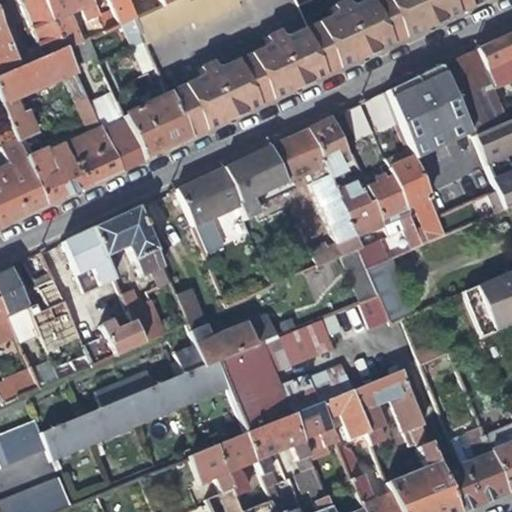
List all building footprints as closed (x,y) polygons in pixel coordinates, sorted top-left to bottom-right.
[(16,22),(6,0),(0,0),(0,27),(11,23),(16,22)] [(16,0),(37,49),(24,55),(13,59),(17,70),(64,50),(42,0),(16,0)] [(80,11),(86,24),(97,19),(91,4),(88,0),(42,0),(64,50),(66,49),(79,43),(68,16),(80,11)] [(108,0),(120,26),(125,23),(137,18),(129,2),(128,0),(108,0)] [(133,0),(129,2),(137,18),(164,7),(160,0),(133,0)] [(199,27),(203,25),(192,3),(190,0),(179,0),(164,7),(175,32),(196,22),(199,27)] [(243,0),(198,0),(192,3),(203,25),(245,5),(243,0)] [(397,0),(369,0),(367,2),(387,49),(402,42),(413,36),(397,0)] [(397,0),(413,36),(428,30),(441,23),(430,0),(397,0)] [(463,0),(430,0),(441,23),(456,17),(469,11),(463,0)] [(463,0),(469,11),(484,4),(491,0),(463,0)] [(331,18),(324,21),(344,68),(367,58),(387,49),(367,2),(350,9),(346,7),(343,1),(329,7),(332,14),(331,18)] [(148,44),(175,32),(164,7),(137,18),(148,44)] [(108,15),(97,19),(103,33),(113,28),(108,15)] [(159,68),(148,44),(137,18),(125,23),(147,73),(159,68)] [(103,33),(97,19),(86,24),(91,38),(103,33)] [(283,40),(278,38),(302,88),(322,78),(344,68),(324,21),(311,27),(283,40)] [(24,55),(11,23),(0,27),(0,29),(13,59),(24,55)] [(0,76),(17,70),(13,59),(0,29),(0,76)] [(263,49),(255,53),(276,100),(290,93),(302,88),(278,38),(276,32),(261,39),(264,44),(263,49)] [(506,125),(492,93),(490,88),(485,75),(511,62),(511,34),(481,49),(442,67),(470,135),(472,140),(506,125)] [(99,54),(91,38),(79,43),(66,49),(74,67),(99,54)] [(51,145),(32,153),(26,156),(48,205),(71,194),(123,170),(96,113),(91,102),(74,67),(66,49),(64,50),(17,70),(0,76),(0,98),(18,138),(18,139),(19,140),(25,137),(37,132),(28,112),(20,112),(14,100),(65,77),(90,132),(53,149),(51,145)] [(255,53),(223,68),(245,114),(259,107),(276,100),(255,53)] [(511,62),(485,75),(490,88),(492,93),(511,84),(511,62)] [(198,75),(197,80),(218,127),(233,120),(245,114),(223,68),(215,72),(211,70),(207,64),(196,69),(198,75)] [(470,135),(442,67),(412,81),(381,95),(394,126),(400,141),(403,148),(407,157),(408,161),(409,163),(470,135)] [(197,80),(171,92),(172,94),(192,139),(205,132),(218,127),(197,80)] [(161,91),(164,98),(172,94),(171,92),(168,87),(161,91)] [(91,102),(96,113),(120,102),(115,90),(91,102)] [(134,112),(126,115),(146,160),(171,148),(192,139),(172,94),(164,98),(134,112)] [(378,133),(394,126),(381,95),(371,100),(364,103),(378,133)] [(120,102),(96,113),(123,170),(135,165),(146,160),(126,115),(120,102)] [(358,110),(342,117),(352,142),(368,136),(358,110)] [(320,123),(306,130),(326,180),(333,177),(336,183),(341,182),(335,166),(345,162),(327,120),(320,123)] [(511,122),(506,125),(472,140),(494,196),(501,213),(511,208),(511,122)] [(318,273),(342,263),(357,256),(352,242),(333,196),(326,180),(306,130),(267,148),(219,170),(243,229),(259,222),(253,206),(295,188),(312,180),(316,189),(313,191),(338,252),(330,255),(328,250),(310,256),(318,273)] [(32,153),(25,137),(19,140),(26,156),(32,153)] [(11,166),(0,170),(0,227),(20,218),(48,205),(26,156),(19,140),(18,139),(2,146),(11,166)] [(355,173),(369,206),(379,230),(383,240),(389,237),(386,227),(394,224),(406,255),(417,250),(410,232),(402,212),(385,171),(379,153),(374,155),(377,164),(355,173)] [(408,161),(385,171),(402,212),(407,210),(415,230),(410,232),(417,250),(441,240),(434,222),(411,169),(409,163),(408,161)] [(246,235),(243,229),(219,170),(195,181),(174,191),(201,255),(211,251),(200,227),(227,214),(237,239),(246,235)] [(355,186),(333,196),(352,242),(379,230),(369,206),(364,208),(355,186)] [(298,195),(295,188),(253,206),(259,222),(265,219),(262,211),(298,195)] [(135,265),(142,281),(156,274),(161,287),(179,328),(183,326),(172,299),(134,209),(104,223),(89,230),(103,262),(127,251),(133,266),(135,265)] [(103,262),(89,230),(71,238),(60,243),(82,294),(112,280),(109,274),(105,266),(103,262)] [(375,249),(357,256),(365,273),(382,265),(375,249)] [(56,350),(77,340),(60,305),(37,254),(22,261),(38,296),(41,294),(48,309),(44,311),(39,313),(36,306),(26,311),(36,333),(48,359),(58,355),(56,350)] [(360,305),(364,304),(375,299),(372,293),(371,288),(369,284),(365,273),(357,256),(342,263),(360,305)] [(385,264),(382,265),(365,273),(369,284),(389,275),(385,264)] [(16,343),(36,333),(26,311),(10,275),(7,268),(0,270),(0,307),(15,340),(16,343)] [(112,280),(119,297),(132,292),(121,269),(109,274),(112,280)] [(511,272),(455,298),(474,341),(506,327),(511,324),(511,272)] [(147,292),(161,287),(156,274),(142,281),(147,292)] [(382,289),(372,293),(375,299),(385,324),(387,327),(396,323),(382,289)] [(191,291),(172,299),(183,326),(186,333),(201,327),(205,325),(191,291)] [(138,308),(132,292),(119,297),(134,330),(140,345),(158,338),(165,334),(151,302),(138,308)] [(374,328),(385,324),(375,299),(364,304),(374,328)] [(0,347),(15,340),(0,307),(0,347)] [(207,342),(201,327),(186,333),(192,347),(200,367),(202,371),(213,366),(257,348),(276,340),(267,317),(224,335),(207,342)] [(314,325),(276,340),(257,348),(267,373),(327,348),(322,337),(336,331),(330,318),(314,325)] [(100,343),(81,351),(84,357),(89,368),(110,359),(136,348),(140,345),(134,330),(112,338),(108,328),(96,333),(100,343)] [(412,354),(417,367),(445,354),(440,343),(412,354)] [(45,450),(50,462),(223,391),(213,366),(202,371),(200,367),(192,347),(172,356),(180,376),(151,387),(144,372),(93,393),(99,409),(38,434),(45,450)] [(276,392),(267,373),(257,348),(213,366),(223,391),(231,410),(242,435),(286,417),(276,392)] [(53,371),(58,382),(89,368),(84,357),(53,371)] [(29,373),(30,375),(38,391),(50,385),(42,367),(29,373)] [(384,369),(387,376),(394,373),(391,367),(384,369)] [(396,372),(394,373),(387,376),(346,393),(365,436),(370,449),(386,442),(381,430),(386,425),(379,409),(381,403),(389,400),(394,404),(412,447),(425,441),(396,372)] [(315,376),(276,392),(286,417),(289,416),(317,405),(346,393),(338,374),(318,383),(315,376)] [(11,382),(19,399),(38,391),(30,375),(11,382)] [(350,443),(365,436),(346,393),(317,405),(324,423),(332,420),(338,417),(343,429),(350,443)] [(335,449),(324,423),(317,405),(289,416),(300,443),(316,436),(324,454),(335,449)] [(286,417),(242,435),(254,463),(265,489),(266,493),(277,488),(276,484),(265,459),(291,448),(301,474),(311,470),(300,443),(289,416),(286,417)] [(336,431),(343,429),(338,417),(332,420),(336,431)] [(45,450),(33,421),(0,434),(0,465),(1,469),(45,450)] [(481,435),(489,454),(511,443),(511,424),(511,422),(481,435)] [(478,429),(464,435),(475,460),(458,468),(474,509),(491,502),(507,496),(489,454),(481,435),(478,429)] [(232,472),(254,463),(242,435),(213,447),(231,491),(234,498),(246,493),(240,480),(232,472)] [(447,441),(458,468),(475,460),(464,435),(447,441)] [(511,443),(489,454),(507,496),(511,493),(511,443)] [(385,486),(390,497),(396,511),(454,511),(439,476),(427,446),(415,450),(423,470),(385,486)] [(213,480),(219,496),(231,491),(213,447),(209,449),(186,458),(198,487),(213,480)] [(340,459),(347,478),(359,473),(351,455),(340,459)] [(458,468),(439,476),(454,511),(466,511),(474,509),(458,468)] [(329,511),(311,470),(301,474),(317,511),(329,511)] [(373,504),(359,473),(347,478),(358,504),(361,511),(396,511),(390,497),(373,504)] [(0,501),(0,511),(54,511),(68,506),(57,478),(0,501)] [(272,508),(274,511),(287,511),(277,488),(266,493),(270,503),(272,508)] [(239,511),(234,498),(231,491),(219,496),(225,511),(239,511)] [(274,511),(272,508),(270,503),(248,511),(274,511)]
